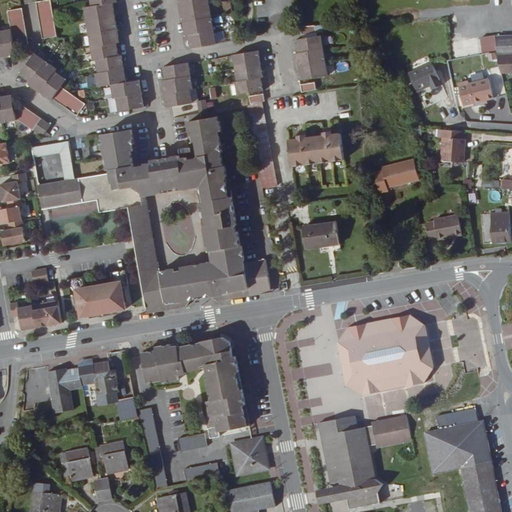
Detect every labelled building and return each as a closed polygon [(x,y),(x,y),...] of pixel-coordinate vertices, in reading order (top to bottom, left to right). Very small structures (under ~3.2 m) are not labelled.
[(36,3),(43,39),(57,37),(50,0),(36,3)] [(85,8),(94,61),(97,60),(99,73),(96,74),(98,87),(110,85),(112,98),(116,97),(118,111),(143,107),(142,99),(139,99),(137,88),(140,88),(138,81),(125,83),(123,74),(121,75),(119,64),(122,64),(121,57),(118,57),(116,49),(114,49),(113,44),(115,43),(114,38),(117,37),(115,21),(112,22),(110,11),(113,11),(112,4),(111,0),(91,0),(93,7),(85,8)] [(209,5),(207,0),(178,0),(179,5),(182,5),(183,10),(209,5)] [(211,19),(209,5),(183,10),(184,16),(181,16),(183,24),(186,24),(211,19)] [(0,55),(8,54),(8,57),(16,55),(15,48),(29,46),(22,8),(8,11),(12,31),(0,32),(0,55)] [(214,32),(211,19),(186,24),(187,29),(184,30),(185,37),(188,36),(191,36),(214,32)] [(216,45),(214,32),(191,36),(192,42),(189,43),(190,50),(216,45)] [(327,76),(320,36),(295,41),(296,49),(299,48),(299,54),(297,54),(294,55),(295,62),(298,62),(300,73),(297,73),(299,81),(327,76)] [(511,36),(493,38),(501,71),(509,70),(510,72),(511,72),(511,36)] [(453,41),(455,59),(479,57),(477,39),(453,41)] [(232,70),(236,96),(263,92),(261,84),(259,84),(258,79),(260,79),(263,78),(262,70),(259,71),(258,65),(257,60),(260,60),(258,52),(232,56),(234,69),(232,70)] [(57,69),(35,54),(20,76),(26,80),(28,78),(32,81),(31,83),(29,85),(36,90),(37,88),(46,94),(45,96),(51,101),(53,99),(78,116),(86,105),(61,87),(67,79),(56,71),(57,69)] [(432,63),(408,74),(416,91),(430,85),(432,90),(441,85),(432,63)] [(193,90),(188,64),(161,68),(163,76),(165,76),(166,81),(164,81),(161,82),(163,90),(165,89),(166,95),(167,100),(164,100),(166,108),(192,104),(190,90),(193,90)] [(492,99),(487,79),(468,83),(467,80),(458,82),(459,85),(453,87),(458,107),(492,99)] [(316,90),(314,81),(301,84),(302,93),(316,90)] [(37,88),(36,90),(38,91),(42,95),(45,96),(46,94),(37,88)] [(212,100),(218,99),(216,88),(210,89),(212,100)] [(266,101),(264,93),(250,95),(251,105),(263,102),(266,101)] [(0,123),(15,121),(15,118),(13,108),(11,97),(3,98),(3,101),(0,101),(0,123)] [(198,102),(199,114),(208,113),(206,101),(198,102)] [(278,186),(263,102),(251,105),(248,105),(263,188),(278,186)] [(50,126),(23,106),(13,108),(15,118),(42,137),(50,126)] [(244,264),(240,264),(240,261),(244,260),(241,246),(239,232),(236,232),(235,227),(234,222),(237,221),(231,190),(219,192),(219,188),(227,186),(225,177),(227,177),(225,166),(223,166),(221,155),(223,155),(221,141),(217,141),(216,137),(223,136),(221,124),(219,124),(218,118),(188,123),(190,133),(197,132),(197,137),(194,138),(195,145),(197,145),(200,159),(198,161),(191,162),(192,169),(190,169),(188,160),(182,161),(181,157),(178,158),(182,182),(186,182),(187,187),(201,185),(208,191),(209,197),(207,197),(208,204),(204,204),(206,216),(209,216),(211,229),(223,227),(224,231),(212,233),(216,254),(213,254),(215,265),(210,266),(214,286),(216,288),(217,293),(221,296),(271,288),(266,260),(244,264)] [(290,141),(293,167),(345,161),(342,135),(332,136),(332,129),(324,130),(325,137),(307,139),(306,132),(298,133),(299,140),(290,141)] [(465,150),(465,139),(466,132),(442,130),(442,138),(446,138),(444,161),(467,163),(467,150),(465,150)] [(105,151),(109,175),(75,180),(66,181),(39,185),(43,210),(157,192),(153,162),(149,163),(149,165),(143,166),(143,168),(135,169),(133,167),(131,153),(133,153),(132,146),(129,146),(129,142),(133,141),(131,132),(102,136),(103,141),(101,141),(103,151),(105,151)] [(32,148),(34,157),(61,153),(66,181),(75,180),(69,142),(32,148)] [(0,164),(9,163),(5,143),(0,143),(0,164)] [(186,182),(182,182),(178,158),(165,160),(153,162),(157,192),(170,190),(187,187),(186,182)] [(375,173),(380,194),(389,191),(388,189),(419,180),(414,160),(383,168),(383,171),(375,173)] [(20,198),(18,181),(25,180),(23,173),(12,175),(13,182),(0,183),(0,188),(1,193),(2,201),(7,200),(20,198)] [(157,192),(43,210),(45,222),(129,208),(140,206),(146,210),(150,209),(148,198),(171,194),(201,190),(204,204),(208,204),(207,197),(209,197),(208,191),(201,185),(187,187),(170,190),(157,192)] [(21,219),(19,206),(21,205),(20,198),(7,200),(8,207),(0,208),(0,222),(7,221),(21,219)] [(140,206),(129,208),(147,309),(186,302),(188,298),(187,293),(190,289),(187,270),(160,273),(156,250),(152,251),(151,242),(155,241),(150,209),(146,210),(140,206)] [(491,214),(492,244),(511,243),(510,214),(491,214)] [(206,216),(213,254),(216,254),(212,233),(224,231),(223,227),(211,229),(209,216),(206,216)] [(461,233),(458,216),(434,220),(434,221),(425,222),(428,240),(437,239),(437,240),(452,237),(452,235),(461,233)] [(24,241),(21,219),(7,221),(8,229),(0,229),(0,232),(1,238),(2,244),(24,241)] [(304,227),(307,248),(321,246),(322,252),(342,250),(341,242),(337,243),(335,232),(339,232),(338,222),(304,227)] [(271,288),(221,296),(217,293),(216,288),(214,286),(210,266),(189,269),(187,270),(190,289),(187,293),(188,298),(186,302),(147,309),(148,314),(195,305),(272,291),(271,288)] [(47,283),(45,269),(37,270),(40,284),(47,283)] [(40,284),(37,270),(30,271),(32,285),(40,284)] [(124,310),(119,285),(126,284),(124,270),(109,273),(111,284),(83,288),(81,277),(67,279),(69,293),(75,292),(79,317),(89,316),(116,311),(124,310)] [(60,324),(56,301),(43,303),(47,326),(54,325),(60,324)] [(35,328),(31,306),(30,306),(17,308),(16,303),(8,304),(11,317),(17,316),(20,331),(28,329),(35,328)] [(47,326),(43,303),(31,306),(35,328),(42,327),(47,326)] [(341,340),(422,324),(408,314),(344,326),(336,341),(341,340)] [(433,364),(425,327),(422,324),(341,340),(336,341),(334,345),(341,381),(345,384),(431,367),(433,364)] [(237,353),(235,343),(225,333),(218,334),(219,339),(223,339),(230,345),(232,353),(237,353)] [(180,374),(178,360),(182,359),(184,372),(199,370),(199,367),(204,367),(205,371),(215,369),(216,372),(205,374),(204,374),(208,402),(205,402),(207,417),(203,418),(206,439),(217,438),(216,434),(246,428),(235,359),(232,359),(232,353),(230,345),(223,339),(219,339),(201,342),(201,344),(179,348),(178,346),(172,347),(172,345),(157,347),(157,350),(143,352),(148,382),(162,380),(162,382),(178,379),(177,375),(180,374)] [(82,383),(96,381),(96,382),(97,382),(96,372),(110,370),(109,361),(94,363),(80,365),(80,368),(67,370),(67,367),(48,371),(49,378),(55,377),(56,386),(51,387),(55,411),(73,408),(69,388),(82,386),(82,383)] [(358,394),(421,381),(431,367),(345,384),(358,394)] [(115,390),(113,378),(116,377),(115,368),(111,369),(111,370),(110,370),(96,372),(97,382),(96,382),(99,403),(117,400),(115,390)] [(119,403),(121,421),(137,420),(135,402),(119,403)] [(167,486),(152,407),(138,410),(153,489),(167,486)] [(496,511),(479,422),(477,411),(439,418),(441,429),(426,432),(434,471),(462,466),(471,511),(496,511)] [(374,445),(407,439),(402,416),(370,423),(370,424),(353,428),(350,415),(314,421),(326,481),(335,479),(336,484),(338,497),(343,496),(345,507),(375,501),(373,489),(379,482),(371,478),(364,445),(374,443),(374,445)] [(502,511),(485,421),(479,422),(496,511),(502,511)] [(203,448),(201,434),(175,439),(177,452),(203,448)] [(100,444),(106,471),(128,467),(122,439),(100,444)] [(228,447),(234,477),(264,471),(258,442),(228,447)] [(65,452),(71,479),(92,475),(86,447),(65,452)] [(220,478),(217,464),(185,469),(187,483),(220,478)] [(111,496),(107,477),(101,478),(105,498),(111,496)] [(105,498),(101,478),(94,480),(97,499),(105,498)] [(338,497),(336,484),(313,488),(315,502),(338,497)] [(254,511),(255,511),(272,508),(267,486),(225,494),(227,511),(254,511)] [(33,492),(30,511),(58,511),(61,495),(33,492)] [(160,498),(162,511),(190,511),(187,493),(160,498)]
